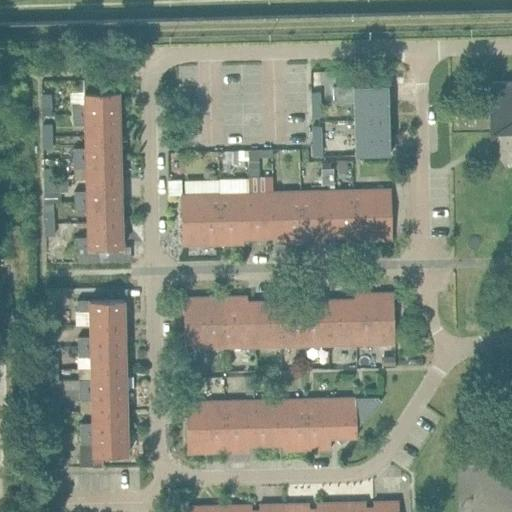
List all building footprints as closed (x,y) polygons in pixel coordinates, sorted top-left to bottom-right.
[(511,80),(490,81),(489,82),(490,133),(497,132),(507,127),(509,132),(511,132),(511,80)] [(388,84),(353,85),(353,102),(388,101),(388,84)] [(118,91),(103,91),(71,92),(72,114),(119,113),(118,91)] [(311,92),(311,103),(320,103),(320,91),(311,92)] [(42,115),(51,114),(50,93),(41,93),(42,115)] [(389,119),(388,101),(353,102),(354,120),(389,119)] [(320,103),(311,103),(312,116),(320,116),(320,103)] [(119,135),(119,113),(72,114),(72,124),(84,124),(85,136),(119,135)] [(389,136),(389,119),(354,120),(354,137),(389,136)] [(42,137),(52,137),(51,125),(41,125),(42,137)] [(321,138),(321,125),(312,126),(312,138),(321,138)] [(120,157),(119,135),(85,136),(85,148),(73,148),(73,158),(120,157)] [(390,154),(389,136),(354,137),(355,155),(390,154)] [(43,149),(53,149),(52,137),(42,137),(43,149)] [(321,138),(312,138),(313,150),(321,150),(321,138)] [(73,169),(74,169),(74,180),(86,180),(120,179),(120,157),(73,158),(73,169)] [(44,181),(67,181),(67,179),(53,179),(52,168),(43,168),(44,181)] [(86,180),(86,192),(74,193),(74,203),(121,202),(120,179),(86,180)] [(44,204),(53,203),(53,202),(61,201),(60,192),(68,192),(67,181),(44,181),(44,204)] [(371,189),(372,240),(392,239),(390,188),(371,189)] [(329,241),(372,240),(371,189),(328,190),(329,241)] [(272,191),(273,237),(277,237),(277,242),(301,242),(300,190),(272,191)] [(301,242),(325,241),(329,241),(328,190),(300,190),(301,242)] [(243,238),(270,237),(273,237),(272,191),(222,192),(223,244),(243,243),(243,238)] [(223,244),(222,192),(201,193),(202,244),(223,244)] [(201,193),(180,193),(182,245),(202,244),(201,193)] [(74,213),(86,213),(87,225),(122,224),(121,202),(74,203),(74,213)] [(44,204),(45,226),(54,226),(53,203),(44,204)] [(75,237),(75,247),(122,246),(122,224),(87,225),(87,237),(75,237)] [(46,235),(54,235),(54,226),(45,226),(46,235)] [(328,299),(328,314),(329,344),(375,343),(373,292),(354,293),(354,298),(328,299)] [(393,292),(373,292),(375,343),(394,343),(393,292)] [(324,293),(303,294),(305,345),(329,344),(328,314),(328,299),(324,299),(324,293)] [(279,300),(280,315),(280,346),(305,345),(303,294),(283,294),(283,300),(279,300)] [(247,295),(225,296),(227,347),(280,346),(280,315),(279,300),(247,301),(247,295)] [(183,297),(184,348),(206,347),(204,296),(183,297)] [(225,296),(204,296),(206,347),(227,347),(225,296)] [(47,322),(56,322),(55,297),(46,298),(46,314),(47,322)] [(89,309),(89,321),(124,320),(123,298),(76,299),(77,309),(89,309)] [(89,321),(89,333),(77,334),(77,344),(125,343),(124,320),(89,321)] [(56,322),(47,322),(47,338),(57,338),(56,322)] [(78,366),(90,366),(125,365),(125,343),(77,344),(78,366)] [(48,367),(58,366),(57,358),(48,358),(48,367)] [(78,366),(79,388),(126,387),(125,365),(90,366),(78,366)] [(58,389),(58,380),(58,366),(48,367),(49,389),(58,389)] [(245,378),(245,396),(253,396),(253,378),(245,378)] [(49,389),(49,394),(50,411),(64,411),(64,408),(59,408),(59,401),(79,401),(79,398),(91,398),(91,410),(126,409),(126,387),(79,388),(79,390),(58,391),(58,389),(49,389)] [(330,449),(330,438),(337,438),(338,440),(341,443),(347,437),(356,436),(356,428),(381,401),(377,396),(305,398),(306,449),(330,449)] [(282,399),(282,444),(282,450),(306,449),(305,398),(282,399)] [(282,444),(282,399),(232,400),(233,451),(249,451),(249,445),(282,444)] [(218,451),(217,400),(201,401),(202,452),(218,451)] [(233,451),(232,400),(217,400),(218,451),(233,451)] [(202,452),(201,401),(186,401),(187,452),(202,452)] [(456,404),(456,413),(466,413),(466,403),(456,404)] [(92,422),(79,422),(80,433),(127,431),(126,409),(91,410),(92,422)] [(50,411),(50,433),(59,433),(59,412),(64,412),(64,411),(50,411)] [(80,442),(92,442),(92,454),(127,454),(127,431),(80,433),(80,442)] [(64,467),(63,455),(60,455),(59,433),(50,433),(51,467),(64,467)] [(369,506),(369,511),(398,511),(398,500),(373,501),(373,505),(369,506)] [(365,501),(340,502),(340,511),(369,511),(369,506),(365,506),(365,501)] [(312,511),(312,507),(308,507),(308,502),(283,503),(283,511),(312,511)] [(312,507),(312,511),(340,511),(340,502),(316,502),(316,507),(312,507)] [(255,508),(255,511),(283,511),(283,503),(259,504),(259,508),(255,508)]
